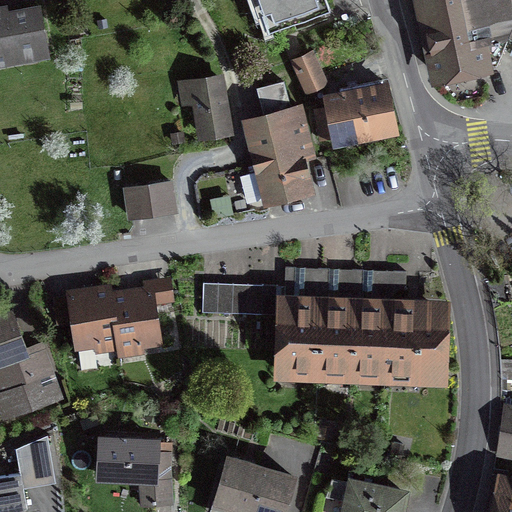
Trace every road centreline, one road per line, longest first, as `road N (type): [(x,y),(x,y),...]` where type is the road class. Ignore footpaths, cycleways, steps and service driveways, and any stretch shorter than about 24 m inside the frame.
road 1 (residential): [(0,274),(440,206)]
road 2 (residential): [(457,511),(476,371),(440,206)]
road 3 (residential): [(425,151),(383,0)]
